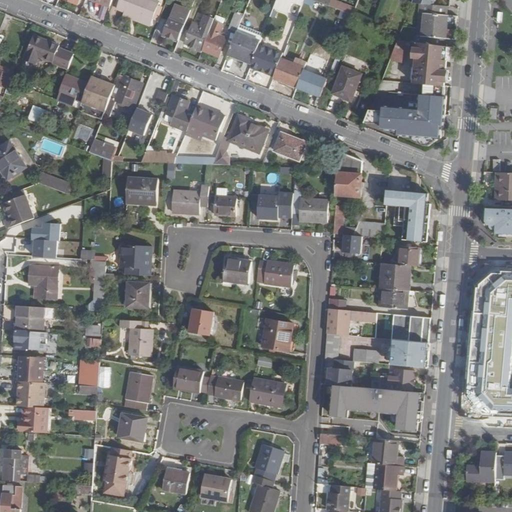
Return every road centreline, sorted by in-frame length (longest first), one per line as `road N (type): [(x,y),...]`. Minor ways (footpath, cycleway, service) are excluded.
road 1 (residential): [(464,178),(4,0)]
road 2 (residential): [(182,270),(203,237),(299,241),(314,255),(322,276),(308,431)]
road 3 (tertiary): [(479,0),(464,178)]
road 4 (tertiary): [(457,253),(442,426)]
road 5 (residential): [(233,419),(227,458),(164,448),(170,409),(180,411)]
